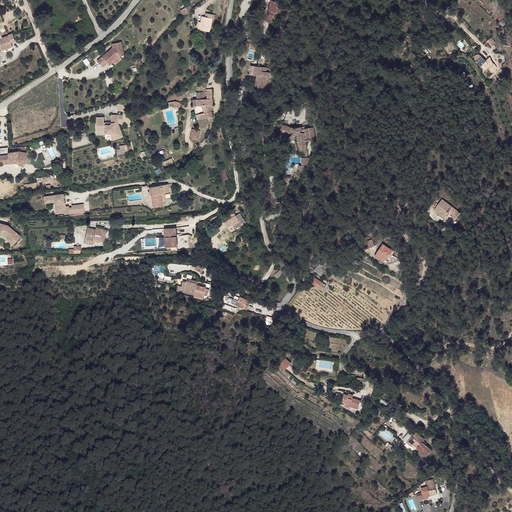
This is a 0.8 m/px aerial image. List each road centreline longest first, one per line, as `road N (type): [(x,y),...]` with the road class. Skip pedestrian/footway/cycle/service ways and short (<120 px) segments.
road 1 (unclassified): [(284,306),(298,277),(295,231),(239,109),(230,64),(236,0)]
road 2 (unclassified): [(446,511),(450,422),(428,376),(387,335),(322,329),(284,306)]
